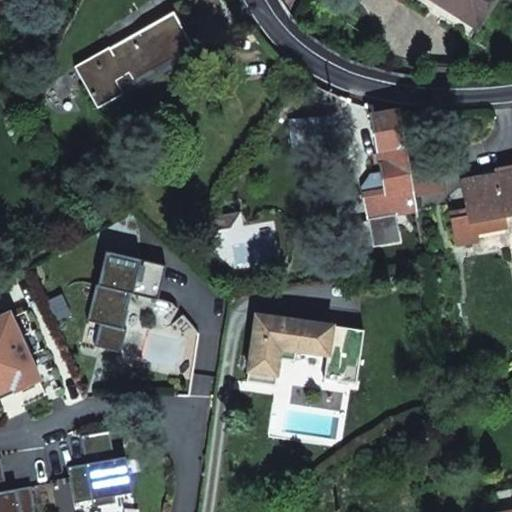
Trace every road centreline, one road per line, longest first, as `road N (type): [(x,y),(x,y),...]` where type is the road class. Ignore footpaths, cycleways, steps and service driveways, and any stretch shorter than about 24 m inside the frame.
road 1 (residential): [(257,0),(299,49),(359,81),(416,93),(511,90)]
road 2 (unknown): [(179,436),(200,337),(181,288),(148,251)]
